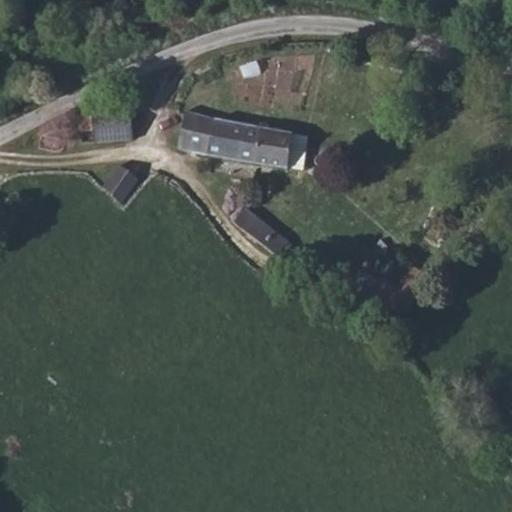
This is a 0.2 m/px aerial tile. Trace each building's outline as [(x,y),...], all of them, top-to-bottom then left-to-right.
[(87,116),(76,120),(75,133),(92,135),(94,145),(130,143),(128,114),(87,116)] [(184,115),(183,119),(177,154),(283,175),(288,145),(290,136),(184,115)] [(303,139),(290,136),(288,145),(302,149),(303,139)] [(288,145),(283,175),(296,178),(302,149),(288,145)] [(138,180),(117,170),(111,179),(105,176),(98,186),(104,190),(102,195),(119,208),(138,180)] [(234,231),(241,236),(274,261),(278,258),(285,243),(272,234),(246,215),(254,203),(242,194),(231,213),(241,222),(234,231)] [(345,302),(398,329),(416,294),(363,267),(345,302)]
